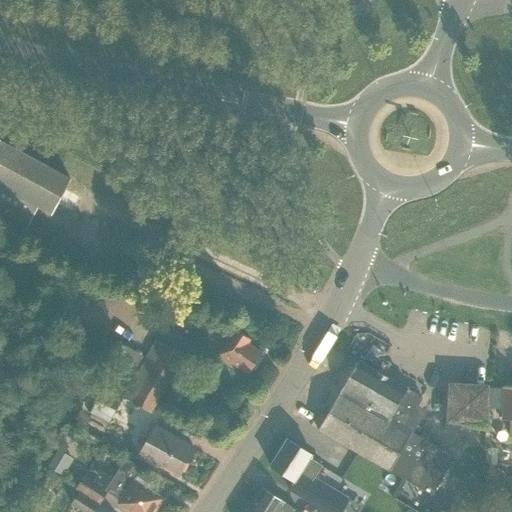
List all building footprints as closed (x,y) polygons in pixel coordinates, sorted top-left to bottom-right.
[(51,213),(70,178),(0,140),(0,216),(25,230),(38,206),(51,213)] [(253,371),(258,365),(256,361),(262,352),(248,343),(250,339),(235,329),(218,354),(248,373),(250,371),(253,371)] [(150,412),(183,354),(156,338),(123,397),(150,412)] [(130,377),(143,356),(125,345),(112,366),(130,377)] [(376,371),(358,360),(341,390),(318,429),(432,494),(453,457),(439,449),(440,448),(412,433),(422,415),(414,411),(422,398),(406,388),(382,374),(385,370),(379,366),(376,371)] [(485,423),(487,385),(450,384),(448,421),(485,423)] [(511,436),(511,386),(503,386),(502,419),(510,419),(510,436),(511,436)] [(116,409),(122,397),(103,388),(97,400),(116,409)] [(179,473),(194,447),(155,426),(139,456),(151,463),(153,459),(179,473)] [(288,489),(326,511),(338,511),(347,497),(344,495),(314,477),(321,465),(309,458),(312,454),(287,439),(270,465),(293,481),(288,489)] [(64,476),(75,459),(58,449),(48,466),(59,473),(64,476)] [(147,489),(150,484),(136,476),(142,468),(126,458),(105,488),(85,475),(77,487),(100,502),(108,490),(121,499),(119,503),(133,511),(152,511),(162,498),(147,489)] [(51,487),(59,473),(48,466),(39,480),(51,487)] [(500,469),(487,469),(487,476),(485,477),(486,498),(511,497),(511,475),(501,476),(500,469)] [(250,508),(257,511),(292,511),(295,509),(263,488),(250,508)] [(84,511),(94,511),(100,504),(79,491),(71,504),(84,511)]
